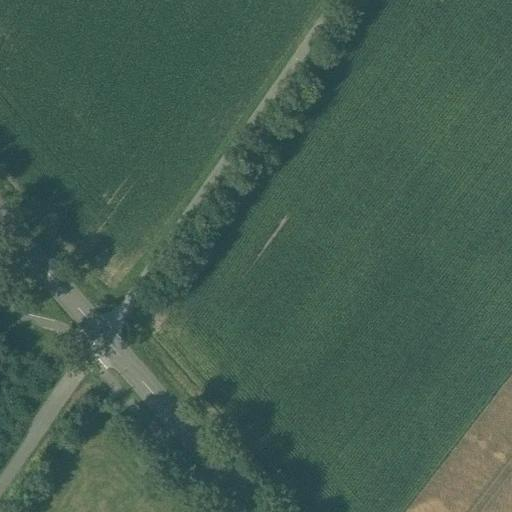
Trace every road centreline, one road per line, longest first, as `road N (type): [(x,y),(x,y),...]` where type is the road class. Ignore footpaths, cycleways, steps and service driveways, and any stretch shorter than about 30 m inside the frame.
road 1 (unclassified): [(338,0),(99,331)]
road 2 (tertiary): [(99,331),(257,511)]
road 3 (unclassified): [(99,331),(0,474)]
road 4 (tertiary): [(0,217),(99,331)]
